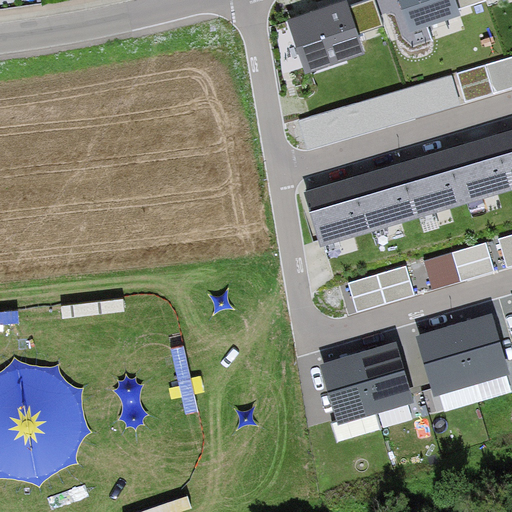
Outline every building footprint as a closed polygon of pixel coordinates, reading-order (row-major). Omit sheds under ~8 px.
[(375,0),(373,0),(349,8),(359,37),(385,28),(375,0)] [(405,0),(415,27),(460,11),(458,8),(455,0),(405,0)] [(455,0),(458,8),(482,0),(455,0)] [(347,3),(290,22),(308,76),(365,56),(359,37),(349,8),(347,3)] [(511,57),(461,72),(468,99),(511,86),(511,57)] [(452,75),(299,120),(308,151),(461,106),(452,75)] [(322,239),(511,183),(511,130),(308,190),(322,239)] [(511,234),(500,238),(508,265),(511,263),(511,234)] [(486,244),(455,253),(463,278),(494,269),(486,244)] [(408,265),(350,282),(358,310),(416,293),(408,265)] [(491,316),(422,335),(436,387),(506,367),(491,316)] [(397,344),(326,364),(341,416),(412,396),(397,344)]
